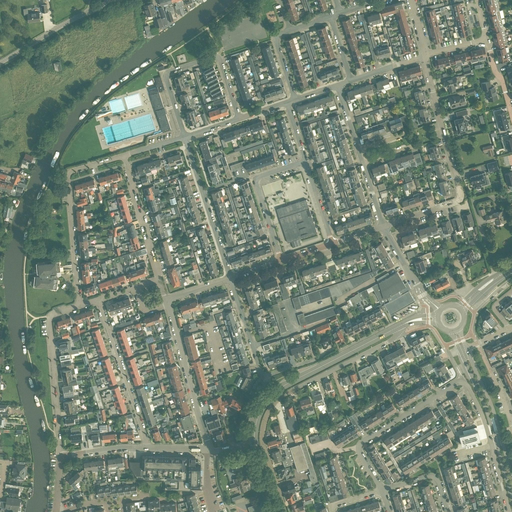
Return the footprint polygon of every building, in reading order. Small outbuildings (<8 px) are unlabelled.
[(159,0),(161,6),(163,5),(165,5),(166,8),(167,11),(166,12),(168,18),(164,19),(165,23),(169,22),(174,20),(171,14),(170,11),(169,7),(168,4),(166,0),(159,0)] [(170,11),(171,14),(174,13),(173,10),(174,10),(173,6),(171,7),(170,3),(173,3),(171,0),(166,0),(168,4),(169,7),(170,11)] [(177,1),(176,0),(171,0),(173,3),(175,2),(176,5),(175,6),(177,14),(181,13),(179,8),(178,4),(177,1)] [(157,27),(162,25),(160,17),(157,18),(152,2),(150,3),(149,2),(147,3),(146,4),(144,5),(145,9),(146,9),(147,12),(146,12),(147,16),(152,14),(152,16),(154,16),(155,19),(154,19),(157,27)] [(326,2),(318,4),(320,10),(328,7),(326,2)] [(488,13),(500,10),(497,2),(485,5),(485,7),(486,7),(487,10),(488,13)] [(295,6),(288,8),(290,14),(297,11),(295,6)] [(489,21),(502,18),(500,10),(488,13),(489,15),(488,16),(489,18),(488,18),(489,21)] [(297,11),(290,14),(292,20),(299,17),(297,11)] [(28,14),(29,22),(34,21),(34,20),(40,20),(40,13),(28,14)] [(373,14),(376,23),(382,21),(379,13),(373,14)] [(368,25),(371,37),(374,36),(372,28),(373,26),(372,24),(376,23),(373,14),(368,16),(370,24),(368,25)] [(344,26),(352,24),(350,18),(342,20),(344,26)] [(492,30),(504,27),(502,18),(489,21),(489,24),(490,24),(491,27),(491,26),(492,30)] [(465,23),(457,25),(454,26),(456,32),(467,29),(465,23)] [(352,24),(344,26),(346,32),(353,30),(352,24)] [(320,35),(327,32),(325,26),(318,29),(320,35)] [(493,38),(506,35),(504,27),(492,30),(493,32),(492,32),(493,35),(492,35),(493,38)] [(439,30),(431,32),(432,37),(441,35),(443,34),(442,29),(439,30)] [(467,29),(456,32),(457,37),(468,34),(467,29)] [(353,30),(346,32),(348,38),(355,36),(353,30)] [(327,32),(320,35),(322,40),(329,38),(327,32)] [(402,34),(401,35),(399,35),(401,41),(412,37),(410,32),(403,34),(402,34)] [(496,46),(505,44),(508,43),(506,35),(493,38),(493,41),(494,41),(495,43),(496,43),(496,46)] [(355,36),(348,38),(350,44),(357,41),(355,36)] [(287,46),(295,43),(293,37),(286,40),(287,46)] [(412,37),(401,41),(402,46),(413,43),(412,37)] [(329,38),(322,40),(324,46),(331,44),(329,38)] [(357,41),(350,44),(352,49),(359,47),(357,41)] [(413,43),(402,46),(404,53),(414,50),(414,48),(415,48),(414,46),(416,46),(415,42),(413,43)] [(289,51),(296,49),(295,43),(287,46),(289,51)] [(385,57),(386,57),(389,56),(389,55),(391,54),(388,43),(382,44),(383,47),(384,52),(385,56),(385,57)] [(331,44),(324,46),(326,52),(333,49),(331,44)] [(497,55),(506,52),(505,46),(505,44),(496,46),(497,49),(496,49),(497,52),(496,52),(497,55)] [(264,53),(271,51),(270,45),(262,48),(264,53)] [(359,47),(352,49),(354,55),(361,53),(359,47)] [(385,56),(384,52),(383,47),(377,49),(379,58),(385,56)] [(479,48),(476,49),(479,61),(486,59),(485,57),(487,56),(486,52),(485,48),(482,49),(482,48),(479,49),(479,48)] [(291,57),(298,55),(296,49),(289,51),(291,57)] [(333,49),(326,52),(328,58),(335,55),(333,49)] [(479,61),(476,49),(473,49),(473,50),(471,51),(468,52),(470,60),(472,60),(472,62),(479,61)] [(271,51),(264,53),(266,59),(273,57),(271,51)] [(459,53),(463,65),(467,64),(467,61),(468,60),(468,61),(470,60),(468,52),(465,53),(465,52),(462,53),(462,52),(459,53)] [(506,52),(497,55),(498,58),(498,57),(499,60),(500,60),(500,63),(511,60),(509,52),(506,53),(506,52)] [(233,65),(240,63),(238,57),(240,56),(239,53),(231,56),(232,59),(231,59),(233,65)] [(361,53),(354,55),(355,61),(363,59),(361,53)] [(453,62),(453,65),(455,64),(456,63),(457,66),(463,65),(459,53),(456,53),(457,54),(454,55),(455,61),(453,62)] [(293,63),(300,61),(298,55),(291,57),(293,63)] [(442,57),(445,66),(452,65),(453,65),(453,62),(450,63),(448,56),(446,57),(445,56),(442,57)] [(273,57),(266,59),(268,65),(275,62),(273,57)] [(445,66),(442,57),(440,57),(440,58),(437,59),(437,60),(434,60),(436,68),(445,66)] [(363,59),(355,61),(357,67),(365,64),(363,59)] [(295,69),(302,66),(300,61),(293,63),(295,69)] [(275,62),(268,65),(270,70),(277,68),(275,62)] [(240,63),(233,65),(235,71),(242,69),(240,63)] [(206,74),(215,69),(213,65),(210,67),(208,64),(203,67),(205,70),(204,70),(206,74)] [(302,66),(295,69),(297,74),(304,72),(302,66)] [(332,69),(334,77),(340,75),(340,73),(341,72),(340,67),(338,68),(338,67),(332,69)] [(417,75),(414,67),(409,68),(412,79),(417,77),(417,75)] [(277,68),(270,70),(272,76),(279,74),(277,68)] [(412,79),(409,68),(404,70),(407,80),(412,79)] [(215,69),(206,74),(205,74),(207,78),(216,73),(217,73),(215,69)] [(242,69),(235,71),(237,77),(244,74),(242,69)] [(334,77),(332,69),(326,71),(328,79),(334,77)] [(404,70),(398,71),(401,82),(407,80),(404,70)] [(320,71),(317,72),(319,78),(321,77),(322,81),(328,79),(326,71),(320,73),(320,71)] [(299,80),(306,78),(304,72),(297,74),(299,80)] [(176,84),(184,81),(183,78),(186,77),(185,73),(181,74),(182,75),(174,78),(176,84)] [(209,82),(217,78),(218,77),(216,73),(207,78),(209,82)] [(244,74),(237,77),(238,82),(246,80),(244,74)] [(161,76),(155,78),(158,86),(149,89),(162,131),(171,129),(159,91),(165,89),(161,76)] [(457,81),(460,80),(459,76),(444,80),(446,88),(448,87),(450,91),(455,90),(454,86),(458,85),(457,81)] [(210,86),(219,82),(219,81),(217,78),(209,82),(208,82),(210,86)] [(306,78),(299,80),(301,86),(308,84),(306,78)] [(382,80),(384,87),(390,85),(391,87),(394,86),(392,80),(389,81),(388,78),(382,80)] [(246,80),(238,82),(240,88),(247,86),(246,80)] [(376,83),(373,84),(376,92),(377,93),(382,91),(381,88),(384,87),(382,80),(376,82),(376,83)] [(188,83),(185,84),(184,81),(176,84),(178,89),(183,88),(183,91),(190,89),(188,83)] [(488,101),(498,98),(495,87),(491,88),(490,81),(481,83),(483,90),(486,89),(488,101)] [(211,90),(220,86),(221,85),(219,82),(210,86),(209,86),(211,90)] [(376,92),(373,84),(371,85),(371,84),(365,86),(367,93),(373,91),(374,93),(376,92)] [(281,85),(275,87),(276,89),(278,96),(284,94),(283,91),(285,90),(284,86),(282,86),(281,87),(281,85)] [(213,94),(221,90),(222,89),(220,86),(211,90),(213,94)] [(247,86),(240,88),(242,94),(249,91),(247,86)] [(359,88),(361,95),(367,93),(365,86),(359,88)] [(416,98),(426,95),(424,91),(423,91),(422,86),(412,89),(414,96),(415,96),(416,98)] [(361,95),(359,88),(353,90),(356,97),(361,95)] [(182,101),(190,98),(192,98),(191,95),(193,94),(192,91),(191,91),(190,89),(183,91),(184,93),(180,95),(182,101)] [(278,96),(276,89),(270,90),(272,98),(278,96)] [(212,94),(210,95),(212,99),(214,98),(223,93),(221,90),(213,94),(212,94)] [(272,98),(270,90),(264,92),(267,100),(272,98)] [(345,96),(348,103),(351,102),(350,99),(356,97),(353,90),(347,92),(348,95),(345,96)] [(249,91),(242,94),(244,100),(251,97),(249,91)] [(335,104),(332,95),(326,97),(328,104),(329,106),(335,104)] [(419,106),(427,104),(425,100),(427,99),(426,95),(416,98),(417,104),(419,103),(419,106)] [(462,105),(466,104),(464,97),(460,98),(459,95),(454,96),(449,97),(451,107),(457,105),(458,105),(461,104),(462,105)] [(251,97),(244,100),(246,105),(253,103),(251,97)] [(328,104),(326,97),(320,99),(322,106),(328,104)] [(194,101),(191,102),(190,98),(182,101),(184,107),(188,105),(189,108),(196,106),(194,101)] [(314,101),(317,108),(322,106),(320,99),(314,101)] [(314,111),(313,109),(317,108),(314,101),(308,103),(311,110),(311,112),(314,111)] [(308,114),(307,111),(311,110),(308,103),(303,105),(305,112),(306,115),(308,114)] [(205,104),(204,105),(206,112),(209,111),(211,119),(214,118),(214,119),(217,118),(217,117),(214,107),(208,109),(206,104),(205,104)] [(421,116),(430,113),(429,108),(428,108),(427,104),(419,106),(420,109),(419,109),(421,116)] [(226,105),(220,107),(223,115),(225,114),(225,115),(228,114),(228,113),(227,110),(229,109),(228,105),(226,105)] [(188,118),(195,115),(197,115),(195,109),(197,109),(196,106),(189,108),(190,111),(186,112),(188,118)] [(223,115),(220,107),(217,108),(217,106),(214,107),(217,117),(223,115)] [(463,117),(463,115),(467,113),(466,109),(456,112),(457,116),(458,116),(458,118),(455,119),(456,124),(457,127),(458,132),(462,131),(462,133),(467,131),(466,130),(467,130),(466,125),(468,124),(467,121),(465,122),(464,117),(463,117)] [(500,109),(493,111),(496,122),(507,119),(504,112),(501,112),(500,109)] [(424,124),(431,122),(430,117),(432,117),(430,113),(421,116),(419,116),(421,123),(424,122),(424,124)] [(333,123),(340,120),(338,114),(328,117),(329,120),(332,119),(333,123)] [(195,115),(188,118),(189,124),(199,121),(199,118),(196,119),(195,115)] [(279,125),(285,123),(283,117),(280,119),(278,116),(271,118),(272,121),(277,120),(279,125)] [(400,117),(394,119),(394,120),(398,129),(404,127),(403,123),(405,123),(405,120),(406,120),(405,116),(400,117)] [(398,129),(394,120),(389,122),(388,119),(385,120),(388,128),(391,128),(392,131),(398,129)] [(507,119),(496,122),(499,133),(507,131),(506,127),(509,126),(508,126),(509,126),(508,123),(507,119)] [(335,129),(342,126),(340,120),(333,123),(335,129)] [(388,128),(385,120),(383,121),(384,125),(378,127),(381,135),(386,133),(385,129),(388,128)] [(256,123),(258,129),(264,127),(266,133),(269,131),(266,124),(263,125),(262,121),(256,123)] [(305,132),(312,129),(310,123),(303,126),(305,132)] [(253,131),(251,124),(245,126),(247,133),(250,132),(251,135),(254,134),(253,131)] [(369,127),(366,128),(367,131),(366,131),(369,139),(375,137),(372,129),(373,129),(371,126),(369,127)] [(381,135),(378,127),(373,129),(372,129),(375,137),(381,135)] [(366,131),(367,131),(366,128),(363,129),(363,130),(360,131),(363,140),(369,139),(366,131)] [(280,137),(283,137),(289,135),(287,129),(281,131),(279,132),(280,137)] [(307,138),(314,135),(312,129),(305,132),(307,138)] [(230,139),(228,132),(223,134),(224,138),(221,139),(224,147),(227,146),(225,140),(230,139)] [(344,132),(337,134),(338,140),(346,138),(344,132)] [(314,135),(307,138),(309,143),(316,141),(314,135)] [(508,135),(501,136),(502,140),(505,140),(508,150),(510,149),(510,150),(511,149),(511,137),(509,138),(508,135)] [(346,138),(338,140),(340,146),(348,144),(346,138)] [(202,148),(208,146),(207,143),(210,142),(209,139),(200,142),(202,148)] [(309,143),(311,149),(318,147),(316,141),(309,143)] [(431,153),(441,150),(440,146),(438,146),(437,141),(427,144),(429,151),(430,151),(431,153)] [(482,146),(483,153),(489,151),(490,155),(494,154),(491,144),(482,146)] [(293,146),(286,148),(288,153),(283,155),(284,158),(291,156),(290,153),(295,151),(293,146)] [(311,149),(312,155),(320,153),(318,147),(311,149)] [(268,156),(270,163),(276,161),(274,157),(277,156),(275,148),(272,149),(273,154),(268,156)] [(342,152),(344,157),(351,155),(349,149),(342,152)] [(441,150),(431,153),(433,159),(434,158),(435,161),(442,159),(441,155),(442,155),(441,150)] [(210,152),(203,154),(205,159),(209,158),(210,161),(217,159),(216,156),(214,156),(212,151),(210,152)] [(410,153),(406,154),(409,162),(415,160),(416,163),(422,161),(420,154),(414,156),(413,152),(412,153),(412,151),(409,152),(410,153)] [(179,152),(173,154),(173,155),(176,162),(182,161),(182,160),(184,159),(183,155),(181,156),(180,153),(179,153),(179,152)] [(31,162),(33,157),(26,154),(24,159),(31,162)] [(409,162),(406,154),(401,156),(404,167),(410,165),(409,162)] [(176,162),(173,155),(167,157),(168,158),(163,160),(164,165),(164,166),(170,164),(176,162)] [(344,157),(342,158),(345,166),(354,163),(351,155),(344,157)] [(404,167),(401,156),(395,158),(397,166),(398,169),(404,167)] [(397,166),(395,158),(389,160),(390,164),(387,165),(390,172),(392,171),(391,168),(397,166)] [(160,159),(154,161),(156,167),(157,169),(157,170),(160,169),(160,166),(164,165),(163,160),(160,160),(160,159)] [(219,168),(217,162),(217,161),(217,159),(210,161),(211,163),(207,165),(209,171),(216,169),(219,168)] [(333,169),(335,168),(333,159),(326,161),(327,165),(331,163),(333,169)] [(436,171),(446,168),(444,163),(443,164),(442,159),(435,161),(436,164),(434,164),(436,171)] [(154,161),(149,162),(151,171),(157,169),(156,167),(154,161)] [(489,171),(499,168),(496,161),(487,163),(489,171)] [(143,164),(146,173),(152,172),(151,171),(149,162),(143,164)] [(137,167),(134,168),(137,175),(139,174),(140,175),(146,173),(143,164),(137,166),(137,167)] [(390,172),(387,165),(385,166),(384,164),(378,166),(380,173),(386,171),(387,173),(390,172)] [(318,173),(326,171),(324,165),(316,167),(318,173)] [(350,176),(357,173),(354,165),(346,167),(347,173),(349,172),(350,176)] [(372,169),(370,170),(373,179),(376,178),(375,175),(380,173),(378,166),(372,168),(372,169)] [(440,179),(447,177),(446,172),(447,172),(446,168),(436,171),(437,176),(439,176),(440,179)] [(328,177),(329,176),(328,174),(327,174),(326,171),(318,173),(320,179),(328,177)] [(9,180),(10,176),(7,175),(0,172),(0,179),(8,181),(8,180),(9,180)] [(10,176),(9,180),(14,182),(18,184),(22,175),(14,172),(13,177),(10,176)] [(111,174),(113,180),(119,178),(119,180),(122,179),(120,172),(117,173),(117,172),(111,174)] [(357,173),(350,176),(352,181),(352,182),(359,179),(357,173)] [(483,175),(483,173),(478,174),(478,173),(475,174),(475,175),(471,176),(473,184),(474,184),(475,187),(481,185),(480,182),(485,181),(484,178),(487,178),(486,175),(483,175)] [(105,175),(107,182),(113,180),(111,174),(105,175)] [(183,174),(177,176),(180,185),(189,182),(187,176),(184,177),(183,174)] [(219,177),(218,174),(217,174),(211,176),(212,182),(213,182),(215,181),(216,184),(224,182),(222,176),(219,177)] [(107,182),(105,175),(98,177),(100,184),(107,182)] [(328,177),(320,179),(322,185),(329,182),(330,183),(331,182),(329,176),(328,177)] [(441,188),(451,186),(449,181),(448,181),(447,177),(440,179),(440,182),(439,182),(441,188)] [(87,181),(89,188),(96,186),(94,179),(87,181)] [(352,188),(354,187),(361,185),(359,179),(352,182),(352,181),(350,182),(352,188)] [(239,189),(242,189),(249,186),(247,180),(244,181),(244,180),(237,182),(239,189)] [(81,183),(84,193),(85,193),(91,191),(89,188),(87,181),(81,183)] [(7,182),(5,191),(11,192),(11,195),(15,196),(16,191),(22,192),(24,188),(18,186),(18,185),(7,182)] [(181,190),(182,190),(191,187),(189,182),(180,185),(179,185),(181,190)] [(331,189),(333,188),(331,182),(330,183),(329,182),(322,185),(324,191),(331,188),(331,189)] [(84,193),(81,183),(75,185),(77,191),(81,190),(82,194),(84,193)] [(356,193),(363,191),(361,185),(354,187),(356,193)] [(154,186),(144,189),(146,194),(153,192),(159,190),(159,188),(155,189),(154,186)] [(249,186),(242,189),(244,194),(251,192),(249,186)] [(451,186),(441,188),(442,194),(444,194),(445,197),(452,195),(450,190),(452,190),(451,186)] [(184,196),(193,193),(191,187),(182,190),(184,196)] [(331,188),(324,191),(326,197),(333,194),(335,194),(333,188),(331,189),(331,188)] [(221,189),(211,192),(213,199),(223,195),(221,189)] [(429,189),(419,193),(420,195),(422,203),(428,201),(428,200),(433,198),(431,192),(430,190),(429,189)] [(153,192),(146,194),(147,200),(154,198),(153,195),(156,194),(160,193),(159,190),(153,192)] [(363,191),(356,193),(357,199),(365,197),(363,191)] [(253,198),(251,192),(244,194),(244,195),(241,195),(243,201),(246,200),(253,198)] [(186,201),(194,198),(193,193),(184,196),(186,201)] [(413,195),(414,197),(417,205),(422,203),(420,195),(419,193),(413,195)] [(328,202),(335,200),(333,194),(326,197),(328,202)] [(119,203),(126,201),(124,195),(117,197),(119,203)] [(215,204),(223,202),(221,196),(213,199),(215,204)] [(78,205),(87,202),(86,197),(80,199),(80,200),(77,202),(78,205)] [(157,197),(154,198),(147,200),(149,205),(156,203),(162,201),(162,199),(158,200),(157,197)] [(417,205),(414,197),(408,199),(410,207),(417,205)] [(188,207),(189,206),(196,204),(194,198),(186,201),(188,207)] [(253,198),(246,200),(247,206),(255,204),(253,198)] [(306,199),(277,209),(288,242),(317,233),(306,199)] [(410,207),(408,199),(402,201),(401,200),(399,200),(401,207),(404,206),(404,209),(410,207)] [(330,208),(337,206),(335,200),(328,202),(330,208)] [(401,207),(399,200),(396,201),(397,204),(391,206),(394,214),(400,212),(398,208),(401,207)] [(126,201),(119,203),(121,209),(128,207),(126,201)] [(149,205),(149,207),(149,206),(150,208),(149,208),(150,210),(151,210),(151,211),(158,209),(160,208),(161,208),(160,205),(163,204),(162,201),(156,203),(149,205)] [(223,202),(215,204),(217,210),(226,207),(224,201),(223,202)] [(245,207),(247,213),(247,212),(256,209),(255,204),(247,206),(245,207)] [(394,214),(391,206),(385,208),(388,216),(394,214)] [(128,207),(121,209),(123,215),(130,213),(128,207)] [(219,216),(228,213),(226,207),(217,210),(216,210),(217,214),(218,213),(219,216)] [(192,215),(190,216),(191,218),(193,217),(200,215),(198,209),(191,212),(192,215)] [(258,215),(256,209),(247,212),(248,215),(250,214),(251,217),(258,215)] [(496,223),(506,221),(503,210),(493,213),(486,215),(487,221),(495,219),(496,223)] [(364,217),(367,223),(373,221),(371,217),(373,217),(371,211),(364,214),(365,216),(364,217)] [(130,213),(123,215),(125,222),(132,220),(130,213)] [(152,216),(151,216),(152,219),(153,219),(153,220),(153,221),(154,221),(167,217),(166,214),(160,216),(159,213),(152,215),(152,216)] [(221,222),(228,219),(230,219),(228,213),(219,216),(221,222)] [(467,225),(474,223),(471,213),(463,215),(464,218),(465,218),(467,225)] [(194,220),(192,221),(193,224),(193,226),(199,224),(198,222),(202,221),(200,215),(193,217),(194,220)] [(258,215),(251,217),(253,223),(260,221),(258,215)] [(457,230),(464,228),(460,216),(453,218),(454,223),(455,223),(457,230)] [(168,219),(167,217),(154,221),(155,226),(164,224),(165,223),(167,223),(166,220),(168,219)] [(361,225),(359,218),(352,220),(355,227),(361,225)] [(229,223),(228,219),(221,222),(223,227),(230,225),(233,224),(233,222),(229,223)] [(347,222),(349,229),(355,227),(352,220),(347,222)] [(445,233),(453,231),(450,220),(442,222),(445,233)] [(255,229),(262,227),(260,221),(253,223),(255,229)] [(124,230),(120,231),(121,234),(124,233),(135,230),(134,227),(135,227),(134,224),(134,225),(133,224),(132,224),(132,222),(126,224),(126,226),(127,228),(124,229),(124,230)] [(165,223),(164,224),(155,226),(157,232),(167,229),(172,227),(172,225),(166,227),(165,223)] [(430,226),(433,233),(434,236),(443,233),(440,227),(437,228),(436,224),(430,226)] [(225,233),(232,231),(230,225),(223,227),(225,233)] [(195,237),(206,233),(204,227),(200,228),(200,226),(194,228),(195,230),(194,230),(195,231),(194,232),(195,237)] [(429,235),(433,233),(430,226),(424,228),(427,238),(428,239),(430,238),(429,235)] [(417,234),(419,241),(422,240),(427,238),(424,228),(418,230),(420,234),(417,234)] [(169,236),(167,229),(157,232),(159,238),(164,236),(165,236),(166,237),(169,236)] [(227,239),(236,236),(236,233),(233,234),(232,231),(225,233),(227,239)] [(199,242),(208,239),(206,233),(195,237),(196,240),(197,240),(198,242),(199,242)] [(408,235),(410,243),(416,241),(417,242),(419,241),(417,234),(414,235),(414,233),(408,235)] [(137,235),(130,237),(131,241),(122,244),(122,246),(139,241),(137,235)] [(410,243),(408,235),(401,237),(402,240),(400,241),(402,248),(405,247),(404,245),(410,243)] [(236,236),(227,239),(229,245),(236,242),(235,240),(237,239),(236,236)] [(208,239),(199,242),(201,247),(209,244),(208,239)] [(140,246),(139,241),(122,246),(123,248),(126,247),(130,246),(131,250),(137,249),(136,248),(140,246)] [(378,251),(384,247),(381,242),(374,246),(378,251)] [(169,245),(162,247),(163,253),(170,251),(173,250),(172,246),(171,244),(169,245)] [(209,244),(201,247),(203,253),(204,252),(205,252),(211,250),(209,244)] [(264,246),(267,255),(273,253),(270,244),(264,246)] [(267,255),(264,246),(262,247),(262,249),(259,250),(261,257),(267,255)] [(377,256),(379,254),(381,257),(388,253),(384,247),(378,251),(375,253),(377,256)] [(259,250),(253,252),(255,259),(256,259),(256,260),(259,259),(259,258),(261,257),(259,250)] [(356,252),(354,253),(356,260),(357,263),(362,261),(362,262),(366,261),(363,251),(360,252),(359,251),(359,250),(356,251),(356,252)] [(469,264),(476,260),(472,251),(464,254),(465,255),(460,257),(462,262),(467,260),(469,264)] [(255,259),(253,252),(247,254),(248,257),(250,261),(255,259)] [(424,259),(415,262),(418,270),(419,270),(420,274),(429,271),(427,267),(429,267),(426,258),(432,256),(431,252),(423,254),(424,259)] [(172,256),(165,258),(167,264),(174,262),(177,261),(176,257),(179,256),(179,257),(182,256),(181,253),(172,256)] [(356,260),(354,253),(348,255),(350,262),(351,266),(354,265),(353,264),(357,263),(356,260)] [(384,262),(391,258),(388,253),(381,257),(384,262)] [(242,256),(244,263),(250,261),(248,257),(247,254),(242,256)] [(350,262),(348,255),(342,257),(345,264),(350,262)] [(236,258),(236,256),(230,258),(233,267),(238,265),(236,258)] [(345,264),(342,257),(336,259),(337,262),(335,263),(337,269),(339,268),(339,266),(345,264)] [(82,269),(89,268),(89,265),(92,265),(92,263),(97,263),(97,258),(91,259),(91,261),(81,262),(82,269)] [(394,263),(391,258),(384,262),(381,264),(383,266),(384,266),(385,269),(394,263)] [(56,273),(55,273),(55,271),(61,271),(60,260),(51,261),(51,262),(45,263),(45,262),(36,262),(37,273),(36,273),(36,275),(35,275),(33,286),(42,287),(42,285),(48,286),(48,287),(57,288),(58,278),(55,277),(55,275),(56,275),(57,275),(57,274),(57,273),(56,273)] [(139,263),(143,275),(148,274),(145,267),(146,266),(145,261),(139,263)] [(322,272),(322,274),(325,273),(325,271),(328,270),(328,272),(331,271),(329,265),(327,266),(325,263),(320,265),(322,272)] [(135,278),(139,277),(136,269),(135,264),(130,266),(135,278)] [(322,272),(320,265),(314,267),(317,276),(323,274),(322,274),(322,272)] [(217,267),(210,269),(212,274),(211,274),(212,278),(217,276),(216,273),(219,272),(217,267)] [(317,277),(317,276),(314,267),(308,269),(310,276),(311,278),(311,279),(317,277)] [(372,271),(369,272),(372,277),(375,275),(376,275),(379,273),(377,270),(376,267),(374,268),(372,269),(372,270),(372,271)] [(441,281),(444,287),(450,284),(447,278),(454,274),(452,267),(438,274),(441,281)] [(310,276),(308,269),(302,271),(303,274),(301,275),(303,281),(311,278),(310,276)] [(382,306),(407,291),(405,287),(406,286),(397,271),(390,275),(388,272),(377,279),(379,282),(372,286),(381,304),(382,306)] [(103,274),(108,288),(114,286),(112,278),(108,280),(106,273),(103,274)] [(289,275),(291,283),(295,282),(296,283),(298,283),(299,286),(302,285),(300,278),(297,279),(295,273),(289,275)] [(108,288),(103,274),(101,275),(102,279),(100,279),(101,282),(99,283),(101,290),(108,288)] [(118,276),(120,283),(126,281),(124,274),(118,276)] [(179,279),(182,278),(180,274),(178,275),(170,277),(171,282),(179,279)] [(291,283),(289,275),(283,277),(285,283),(281,284),(284,291),(287,290),(286,287),(289,286),(288,284),(291,283)] [(112,278),(114,286),(120,283),(118,276),(112,278)] [(179,279),(171,282),(173,286),(177,284),(178,286),(184,284),(182,278),(179,279)] [(270,281),(273,289),(277,288),(277,289),(280,289),(281,292),(284,291),(281,284),(279,285),(277,279),(270,281)] [(351,289),(345,280),(342,281),(348,291),(351,289)] [(444,287),(441,281),(437,283),(436,280),(434,281),(435,284),(434,284),(437,290),(444,287)] [(273,289),(270,281),(264,283),(266,289),(263,290),(266,297),(269,296),(268,293),(270,292),(269,290),(273,289)] [(348,291),(342,281),(339,282),(345,292),(348,291)] [(95,289),(99,288),(97,282),(93,283),(94,285),(85,288),(87,294),(96,292),(95,289)] [(345,292),(339,282),(336,283),(337,284),(342,294),(345,292)] [(342,294),(337,284),(336,283),(333,284),(340,295),(342,294)] [(340,295),(333,284),(330,285),(337,297),(340,295)] [(247,296),(254,294),(262,291),(260,285),(257,286),(258,289),(253,291),(252,288),(250,288),(249,286),(245,287),(246,290),(245,290),(247,296)] [(328,286),(329,287),(331,295),(333,300),(337,297),(330,285),(328,286)] [(408,290),(407,291),(382,306),(382,307),(385,311),(388,309),(390,314),(414,301),(408,290)] [(214,294),(207,296),(209,303),(210,306),(217,304),(216,301),(214,294)] [(247,296),(246,296),(248,300),(249,299),(249,302),(256,300),(254,294),(247,296)] [(126,298),(124,299),(127,308),(132,307),(129,297),(129,296),(125,297),(126,298)] [(119,300),(122,310),(127,308),(124,299),(119,300)] [(113,302),(117,312),(122,310),(119,300),(113,302)] [(197,300),(193,301),(195,309),(196,312),(200,310),(204,309),(201,302),(198,303),(197,300)] [(256,300),(249,302),(251,307),(252,307),(253,309),(259,308),(256,300)] [(195,309),(193,301),(188,303),(191,310),(193,310),(194,315),(197,314),(195,309)] [(117,312),(113,302),(108,304),(112,314),(117,312)] [(504,307),(501,309),(502,310),(500,312),(504,317),(506,314),(509,318),(511,315),(511,314),(511,313),(511,307),(508,302),(503,306),(504,307)] [(180,308),(178,309),(179,313),(182,312),(182,313),(184,319),(188,318),(184,304),(180,306),(180,308)] [(382,306),(381,304),(376,306),(378,309),(374,311),(378,318),(384,315),(380,309),(382,308),(384,311),(385,311),(382,307),(382,306)] [(366,310),(367,311),(368,314),(372,321),(378,318),(374,311),(372,307),(366,310)] [(255,320),(262,317),(261,314),(263,313),(262,308),(254,311),(254,313),(253,314),(255,320)] [(92,309),(86,311),(89,318),(95,316),(95,319),(96,319),(99,318),(96,311),(93,312),(92,309)] [(227,318),(234,316),(232,310),(225,312),(227,318)] [(89,318),(86,311),(80,313),(82,320),(89,318)] [(484,330),(484,331),(486,332),(496,324),(495,323),(498,321),(490,312),(485,316),(486,317),(485,318),(484,319),(484,320),(483,320),(483,321),(483,322),(483,323),(482,323),(482,324),(482,325),(482,326),(483,327),(483,328),(483,329),(484,330)] [(82,320),(80,313),(74,315),(77,324),(83,322),(82,320)] [(156,314),(152,315),(154,323),(155,324),(157,324),(158,327),(160,326),(156,314)] [(372,321),(368,314),(362,316),(363,318),(366,324),(372,321)] [(229,324),(236,322),(234,316),(227,318),(229,324)] [(64,319),(66,326),(72,323),(72,321),(70,317),(64,319)] [(152,329),(148,317),(143,318),(146,326),(147,325),(149,330),(152,329)] [(366,324),(363,318),(357,321),(361,329),(367,326),(366,324)] [(66,326),(64,319),(57,321),(58,324),(55,325),(58,331),(61,330),(60,327),(66,326)] [(361,329),(357,321),(351,324),(355,332),(361,329)] [(258,327),(257,327),(258,330),(259,330),(259,331),(266,329),(268,328),(266,322),(264,323),(257,325),(258,327)] [(318,334),(331,328),(328,322),(315,328),(318,334)] [(355,332),(351,324),(345,327),(343,328),(345,333),(348,331),(350,335),(355,332)] [(94,337),(101,334),(99,328),(92,330),(94,337)] [(126,334),(125,332),(124,328),(117,330),(119,337),(126,334)] [(231,330),(228,330),(230,337),(232,336),(239,333),(237,328),(231,330)] [(343,338),(344,338),(339,329),(335,331),(335,332),(333,333),(335,336),(334,337),(337,341),(339,340),(340,340),(341,340),(342,340),(343,340),(344,339),(343,338)] [(417,336),(421,345),(428,341),(429,341),(432,347),(435,346),(429,334),(425,336),(424,333),(417,336)] [(101,334),(94,337),(96,343),(103,341),(101,334)] [(126,334),(119,337),(121,343),(128,340),(127,337),(126,335),(126,334)] [(327,345),(332,343),(330,339),(329,335),(319,339),(321,343),(323,347),(327,346),(327,345)] [(414,338),(411,340),(415,348),(414,348),(411,350),(414,356),(417,354),(415,351),(418,349),(419,347),(418,346),(421,345),(417,336),(417,337),(416,336),(413,337),(414,338)] [(128,340),(121,343),(124,349),(130,347),(128,340)] [(303,344),(306,353),(312,351),(311,348),(314,347),(311,340),(309,341),(309,342),(303,344)] [(501,343),(506,352),(511,350),(506,340),(501,343)] [(60,345),(59,346),(59,349),(60,349),(61,349),(62,349),(62,351),(71,350),(72,350),(71,341),(59,343),(60,345)] [(103,341),(96,343),(98,349),(105,347),(103,341)] [(167,348),(172,347),(170,341),(158,344),(159,349),(167,347),(167,348)] [(496,345),(500,352),(501,355),(506,352),(501,343),(496,345)] [(306,353),(303,344),(297,346),(300,355),(306,353)] [(238,353),(245,351),(243,345),(236,347),(238,353)] [(491,347),(492,347),(491,345),(485,348),(489,357),(495,355),(491,347)] [(496,345),(492,347),(491,347),(495,355),(500,352),(496,345)] [(300,355),(297,346),(290,349),(290,347),(287,348),(289,355),(292,354),(293,357),(300,355)] [(397,348),(397,349),(401,357),(402,360),(408,357),(409,359),(414,356),(411,350),(406,352),(403,346),(400,347),(400,346),(397,348)] [(96,350),(92,351),(93,354),(99,352),(100,355),(107,353),(105,347),(98,349),(96,350)] [(130,347),(124,349),(126,355),(132,353),(130,347)] [(286,352),(279,354),(282,363),(282,364),(287,362),(286,361),(288,361),(287,356),(289,355),(287,348),(284,349),(286,352)] [(61,360),(71,358),(70,354),(79,353),(78,349),(71,350),(71,353),(60,355),(61,360)] [(391,352),(395,360),(401,357),(397,349),(391,352)] [(173,351),(164,353),(165,355),(159,356),(160,359),(170,357),(169,356),(174,355),(173,351)] [(238,353),(236,353),(238,359),(240,359),(240,358),(247,356),(245,351),(238,353)] [(391,352),(390,351),(388,353),(385,355),(388,361),(384,363),(387,369),(394,366),(392,361),(395,360),(391,352)] [(282,363),(279,354),(273,356),(276,365),(282,363)] [(276,365),(273,356),(270,358),(269,356),(264,357),(266,365),(269,364),(270,367),(276,365)] [(104,365),(111,363),(108,357),(102,359),(104,365)] [(129,365),(136,363),(134,357),(127,359),(129,365)] [(67,367),(72,366),(73,366),(73,363),(71,363),(71,358),(61,360),(62,365),(67,364),(67,367)] [(378,358),(371,362),(376,373),(384,369),(378,359),(378,358)] [(193,367),(195,366),(201,365),(201,364),(209,362),(212,362),(211,359),(201,362),(200,359),(191,361),(193,367)] [(111,363),(104,365),(106,372),(113,369),(111,363)] [(136,363),(129,365),(131,371),(138,369),(136,363)] [(433,369),(430,363),(423,366),(426,372),(433,369)] [(439,374),(447,369),(444,363),(436,368),(439,374)] [(501,372),(509,369),(506,364),(497,368),(500,374),(502,373),(501,372)] [(365,376),(373,372),(369,365),(361,369),(362,370),(361,370),(360,369),(358,370),(363,385),(368,384),(365,376)] [(72,366),(67,367),(68,369),(62,370),(63,375),(72,374),(73,373),(75,373),(73,366),(72,366)] [(249,366),(243,368),(244,374),(243,377),(244,378),(240,386),(248,390),(253,379),(250,377),(251,374),(249,366)] [(113,369),(106,372),(108,378),(115,375),(113,369)] [(138,369),(131,371),(133,378),(140,375),(138,369)] [(447,369),(439,374),(443,380),(450,375),(447,369)] [(504,377),(511,374),(509,369),(501,372),(502,373),(504,377)] [(358,378),(356,372),(349,374),(352,381),(355,380),(355,383),(362,382),(360,377),(358,378)] [(69,382),(72,382),(77,381),(76,378),(74,378),(73,373),(72,374),(63,375),(63,380),(68,380),(69,382)] [(115,375),(108,378),(110,384),(117,382),(115,375)] [(140,375),(133,378),(135,384),(142,382),(140,375)] [(341,385),(350,383),(348,375),(340,377),(341,381),(340,381),(341,385)] [(427,378),(422,381),(423,383),(428,390),(431,388),(433,387),(429,380),(427,378)] [(327,391),(333,389),(331,380),(324,382),(327,391)] [(64,391),(72,389),(75,389),(74,384),(77,383),(77,381),(72,382),(69,382),(69,385),(63,386),(64,391)] [(420,382),(416,384),(418,386),(422,393),(425,391),(426,392),(428,390),(427,390),(428,390),(423,383),(421,384),(420,382)] [(201,389),(199,389),(200,394),(209,392),(208,390),(212,388),(216,387),(217,391),(220,390),(218,384),(215,385),(212,385),(207,386),(201,388),(201,389)] [(143,385),(137,388),(139,394),(149,391),(148,389),(145,390),(143,385)] [(114,394),(120,392),(118,386),(111,388),(114,394)] [(413,390),(417,396),(422,393),(418,386),(413,390)] [(70,398),(72,397),(79,396),(78,391),(76,391),(75,389),(72,389),(64,391),(65,396),(69,395),(70,398)] [(407,393),(412,400),(417,396),(413,390),(407,393)] [(149,391),(139,394),(141,400),(148,398),(146,394),(149,393),(149,391)] [(120,392),(114,394),(116,400),(122,398),(120,392)] [(322,405),(325,404),(321,393),(314,395),(316,402),(321,401),(322,405)] [(402,396),(407,403),(412,400),(407,393),(402,396)] [(176,397),(173,398),(175,403),(178,402),(186,400),(184,394),(176,397)] [(454,404),(460,399),(457,394),(450,398),(454,404)] [(65,406),(72,405),(77,404),(76,399),(79,399),(79,396),(72,397),(70,398),(70,400),(64,401),(65,406)] [(238,409),(241,402),(229,397),(228,399),(222,401),(220,396),(214,397),(214,398),(210,400),(214,409),(214,408),(216,413),(219,412),(219,413),(225,411),(224,407),(230,404),(238,409)] [(407,403),(402,396),(399,399),(397,397),(394,399),(398,405),(400,404),(401,406),(407,403)] [(148,398),(141,400),(143,406),(150,404),(149,402),(152,401),(151,397),(148,398)] [(122,398),(116,400),(118,407),(125,404),(122,398)] [(307,411),(313,409),(310,398),(300,401),(302,407),(305,406),(307,411)] [(460,399),(454,404),(457,409),(464,405),(460,399)] [(386,406),(391,413),(396,409),(392,403),(386,406)] [(81,410),(81,409),(80,407),(78,407),(77,404),(72,405),(65,406),(66,411),(72,410),(74,410),(74,411),(72,411),(73,414),(84,412),(83,409),(81,410)] [(125,404),(118,407),(120,413),(127,410),(125,404)] [(145,413),(152,410),(150,404),(143,406),(145,413)] [(460,414),(467,410),(464,405),(457,409),(460,414)] [(290,431),(298,428),(296,422),(297,422),(296,418),(292,406),(286,408),(289,418),(286,419),(288,425),(290,431)] [(381,409),(385,416),(391,413),(386,406),(381,409)] [(376,413),(380,419),(385,416),(381,409),(376,413)] [(152,410),(145,413),(147,419),(159,415),(158,412),(153,414),(152,410)] [(439,416),(436,411),(433,412),(432,410),(426,413),(431,420),(436,417),(436,418),(439,416)] [(467,410),(460,414),(464,419),(470,415),(467,410)] [(159,415),(147,419),(149,425),(158,422),(157,419),(160,418),(160,419),(168,416),(167,412),(159,415)] [(189,428),(194,426),(190,413),(180,417),(182,424),(184,429),(189,428)] [(370,426),(365,419),(364,418),(359,421),(354,413),(351,415),(357,423),(359,421),(364,429),(370,426)] [(380,419),(376,413),(371,416),(375,423),(380,419)] [(421,417),(425,423),(431,420),(426,413),(421,417)] [(210,416),(207,417),(209,424),(210,429),(216,427),(221,425),(219,420),(217,414),(210,416)] [(66,424),(72,424),(79,422),(78,415),(72,417),(68,417),(68,418),(65,419),(66,424)] [(127,415),(125,415),(126,426),(126,430),(127,433),(127,439),(134,439),(133,429),(128,429),(127,426),(128,426),(127,415)] [(470,415),(464,419),(467,425),(474,421),(470,415)] [(365,419),(370,426),(375,423),(371,416),(365,419)] [(416,420),(420,427),(421,429),(426,426),(425,423),(421,417),(416,420)] [(410,423),(415,430),(420,427),(416,420),(410,423)] [(169,425),(167,421),(161,423),(163,427),(164,427),(165,430),(162,431),(165,440),(171,437),(167,426),(169,425)] [(348,427),(349,429),(354,436),(359,433),(358,431),(361,429),(357,423),(354,425),(355,426),(352,428),(351,426),(348,427)] [(415,430),(410,423),(405,427),(409,433),(411,435),(416,432),(415,430)] [(79,427),(72,428),(71,428),(72,434),(70,434),(71,442),(83,440),(81,431),(86,431),(85,424),(79,425),(79,427)] [(109,431),(108,424),(100,425),(101,432),(109,431)] [(155,440),(161,437),(157,424),(153,426),(154,428),(151,429),(155,440)] [(283,438),(284,438),(279,424),(274,426),(277,434),(278,434),(279,439),(276,440),(276,438),(268,441),(269,446),(283,442),(282,440),(283,440),(283,438)] [(91,426),(86,427),(86,434),(91,434),(91,435),(92,442),(95,441),(95,442),(99,442),(99,441),(98,434),(99,434),(99,430),(91,431),(91,426)] [(178,426),(172,428),(176,439),(177,439),(177,440),(179,439),(179,438),(182,437),(178,426)] [(194,426),(189,428),(191,433),(187,434),(190,441),(194,439),(195,440),(198,439),(194,426)] [(464,434),(459,435),(462,445),(479,440),(476,431),(478,431),(477,426),(463,430),(464,434)] [(216,427),(210,429),(212,433),(216,432),(217,435),(216,436),(217,439),(218,439),(218,440),(221,439),(221,440),(221,439),(222,440),(224,439),(225,438),(222,429),(218,431),(216,427)] [(400,430),(404,437),(409,433),(405,427),(400,430)] [(354,436),(349,429),(344,433),(348,440),(354,436)] [(303,439),(300,430),(292,433),(295,442),(303,439)] [(395,433),(399,440),(404,437),(400,430),(395,433)] [(443,440),(447,446),(452,443),(449,438),(452,436),(449,431),(446,433),(448,436),(443,440)] [(348,440),(344,433),(339,436),(343,443),(348,440)] [(399,440),(395,433),(390,436),(394,443),(399,440)] [(343,443),(339,436),(334,439),(338,446),(343,443)] [(394,443),(390,436),(384,440),(388,447),(394,443)] [(447,446),(443,440),(437,443),(442,450),(447,446)] [(286,447),(287,448),(291,462),(294,461),(297,470),(308,467),(310,473),(308,474),(311,482),(317,480),(305,442),(287,447),(287,446),(286,447)] [(372,457),(378,452),(373,443),(367,447),(369,450),(368,451),(372,457)] [(432,446),(436,453),(442,450),(437,443),(432,446)] [(427,450),(431,456),(436,453),(432,446),(427,450)] [(291,462),(287,448),(284,448),(286,455),(287,457),(286,457),(286,459),(282,460),(284,466),(291,464),(291,462)] [(279,461),(282,460),(286,459),(286,457),(287,457),(286,455),(281,457),(279,449),(271,452),(274,461),(279,459),(279,461)] [(422,453),(426,460),(431,456),(427,450),(422,453)] [(375,462),(382,458),(378,452),(372,457),(375,462)] [(416,456),(421,463),(426,460),(422,453),(416,456)] [(330,463),(338,461),(336,455),(328,457),(330,463)] [(141,474),(136,474),(135,474),(138,479),(165,480),(165,489),(190,490),(191,486),(200,487),(200,481),(200,470),(201,470),(201,464),(195,464),(195,461),(196,457),(191,457),(186,457),(180,457),(175,457),(169,457),(159,456),(153,456),(148,456),(142,456),(141,474)] [(421,463),(416,456),(411,459),(415,466),(421,463)] [(116,468),(115,468),(116,469),(117,476),(119,475),(118,468),(120,467),(124,466),(123,457),(115,458),(116,468)] [(479,465),(487,463),(485,457),(477,459),(479,465)] [(116,468),(115,458),(108,459),(109,466),(107,466),(108,473),(110,473),(110,470),(112,469),(115,468),(116,468)] [(378,467),(385,463),(382,458),(375,462),(378,467)] [(406,463),(410,470),(415,466),(411,459),(406,463)] [(332,469),(340,467),(338,461),(330,463),(332,469)] [(385,463),(378,467),(382,473),(388,468),(385,463)] [(410,470),(406,463),(401,466),(405,473),(410,470)] [(481,471),(489,469),(487,463),(479,465),(477,466),(477,469),(480,468),(481,471)] [(25,476),(26,468),(25,468),(26,465),(16,464),(15,468),(13,467),(12,473),(14,473),(14,477),(24,479),(24,476),(25,476)] [(445,475),(453,472),(451,466),(443,469),(445,475)] [(288,475),(292,474),(289,467),(285,468),(285,467),(278,470),(279,474),(280,474),(281,477),(284,476),(284,477),(288,476),(288,475)] [(334,475),(342,473),(340,467),(332,469),(334,475)] [(388,468),(382,473),(385,477),(391,473),(388,468)] [(489,469),(481,471),(482,477),(490,475),(489,469)] [(73,476),(78,481),(83,476),(78,472),(73,476)] [(394,472),(391,473),(385,477),(388,483),(392,480),(393,482),(396,481),(399,479),(394,472)] [(453,472),(445,475),(447,481),(455,478),(453,472)] [(336,481),(344,479),(342,473),(334,475),(336,481)] [(482,477),(480,478),(481,481),(483,480),(484,483),(492,481),(491,478),(492,478),(491,475),(490,475),(482,477)] [(74,484),(78,481),(73,476),(72,477),(68,481),(72,484),(73,486),(73,485),(75,487),(74,488),(76,490),(78,488),(74,484)] [(233,479),(235,483),(231,484),(232,489),(240,487),(241,491),(247,489),(247,490),(250,489),(249,484),(248,484),(246,478),(240,480),(239,477),(233,479)] [(455,478),(447,481),(449,487),(457,484),(459,484),(457,478),(455,478)] [(345,485),(344,479),(336,481),(333,482),(334,485),(337,484),(338,487),(345,485)] [(486,489),(494,487),(492,481),(484,483),(486,489)] [(295,486),(293,482),(283,485),(285,492),(292,490),(292,492),(296,491),(296,489),(299,488),(298,485),(295,486)] [(423,492),(430,490),(428,484),(421,486),(423,492)] [(457,484),(449,487),(451,493),(458,490),(459,490),(457,484)] [(22,491),(23,486),(13,485),(13,488),(10,487),(9,494),(18,495),(19,491),(22,491)] [(347,491),(345,485),(338,487),(335,488),(336,491),(339,490),(339,493),(340,493),(342,492),(345,491),(347,491)] [(494,487),(486,489),(487,495),(486,496),(486,498),(483,498),(483,499),(492,497),(491,494),(495,493),(494,487)] [(425,498),(432,496),(430,490),(423,492),(425,498)] [(458,490),(451,493),(453,499),(461,496),(459,490),(458,490)] [(295,499),(298,499),(296,492),(286,495),(289,503),(295,500),(295,499)] [(395,501),(402,499),(400,493),(393,495),(395,501)] [(432,496),(425,498),(426,504),(434,502),(432,496)] [(460,506),(465,504),(464,501),(462,502),(461,496),(453,499),(455,504),(459,503),(460,506)] [(489,501),(491,507),(499,505),(497,498),(494,499),(493,496),(492,497),(483,499),(476,501),(477,503),(484,501),(484,502),(489,501)] [(0,503),(0,506),(6,509),(6,507),(10,508),(10,510),(14,510),(14,511),(18,511),(18,507),(19,507),(20,499),(10,497),(10,501),(7,500),(6,502),(0,501),(0,503)] [(396,505),(395,505),(395,508),(397,507),(404,505),(402,499),(395,501),(396,505)] [(372,503),(375,510),(381,508),(379,501),(372,503)] [(426,504),(425,505),(427,511),(428,510),(436,508),(435,505),(436,504),(435,501),(434,502),(426,504)] [(293,511),(294,511),(304,509),(303,506),(304,506),(303,502),(291,505),(293,511)] [(261,511),(258,503),(248,506),(249,511),(261,511)] [(369,511),(375,510),(372,503),(367,504),(369,511)]
